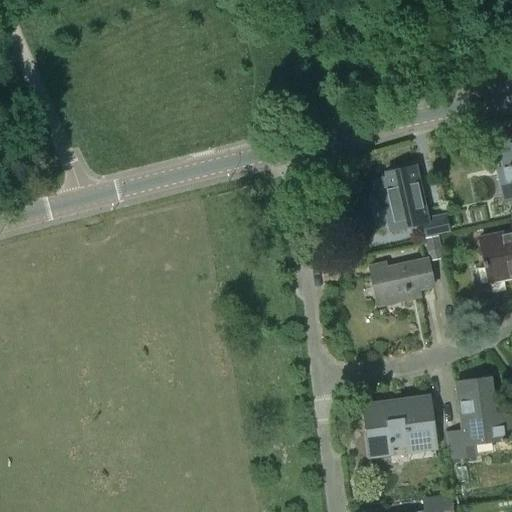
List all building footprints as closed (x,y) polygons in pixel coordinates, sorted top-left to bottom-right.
[(502,169),(496,170),(503,200),(511,197),(511,137),(496,141),(502,169)] [(372,179),(376,195),(381,193),(390,231),(422,224),(425,236),(449,231),(445,214),(426,218),(414,166),(385,173),(386,176),(372,179)] [(511,231),(479,239),(484,262),(482,262),(483,268),(485,267),(489,283),(511,277),(511,219),(510,220),(511,228),(511,231)] [(426,237),(430,260),(442,257),(438,235),(426,237)] [(369,267),(378,306),(410,299),(409,292),(433,287),(427,259),(386,268),(385,264),(369,267)] [(462,431),(446,434),(449,460),(475,457),(473,444),(492,442),(494,455),(511,452),(511,423),(509,405),(493,407),(489,379),(456,383),(462,431)] [(428,397),(363,406),(370,457),(420,451),(421,458),(435,456),(434,449),(435,449),(428,397)] [(456,468),(458,483),(468,481),(466,466),(456,468)] [(452,511),(450,496),(423,499),(425,511),(452,511)]
